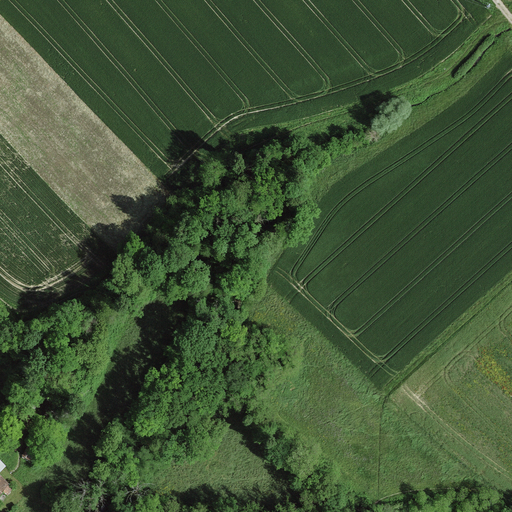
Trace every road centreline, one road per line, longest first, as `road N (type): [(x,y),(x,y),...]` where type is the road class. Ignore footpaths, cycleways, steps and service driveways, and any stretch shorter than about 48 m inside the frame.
road 1 (track): [(0,296),(43,313),(87,294),(186,186),(234,149),(443,76),(506,11)]
road 2 (track): [(511,277),(389,390)]
